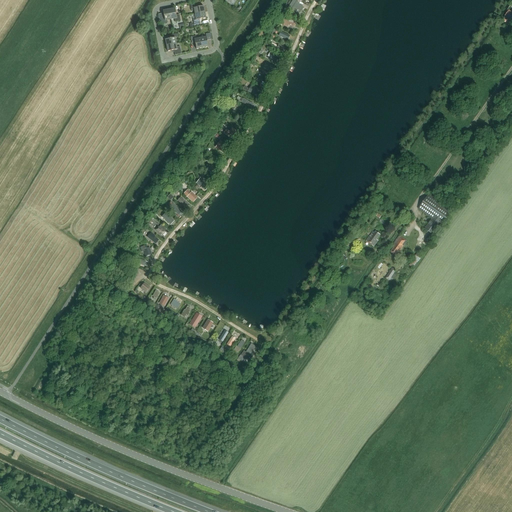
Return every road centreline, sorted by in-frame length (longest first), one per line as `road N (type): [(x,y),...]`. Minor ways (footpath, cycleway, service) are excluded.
road 1 (track): [(245,333),(158,286),(150,270),(218,181),(316,0)]
road 2 (unclassified): [(285,511),(159,465),(0,390)]
road 3 (motorway): [(208,511),(0,418)]
road 4 (motorway): [(0,433),(174,511)]
road 5 (track): [(511,66),(409,211)]
road 6 (residential): [(215,46),(170,60),(162,54),(155,9),(192,0)]
